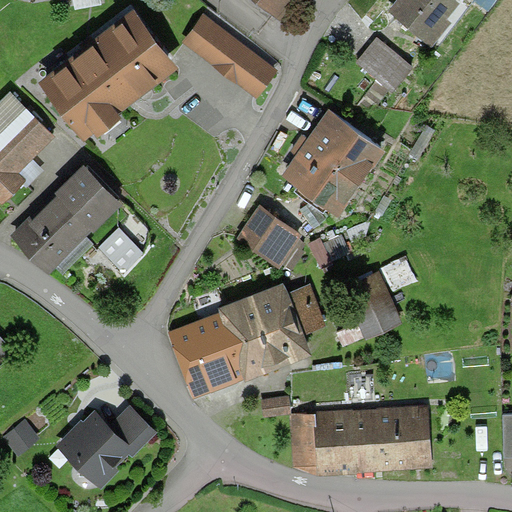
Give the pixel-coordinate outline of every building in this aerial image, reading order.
[(392,0),(391,2),(425,28),(447,0),(392,0)] [(126,4),(43,70),(83,120),(94,111),(101,119),(117,106),(111,98),(166,55),(126,4)] [(271,58),(205,8),(186,32),(252,83),(271,58)] [(411,57),(379,30),(358,53),(391,81),(411,57)] [(0,125),(25,99),(11,86),(0,98),(0,125)] [(25,99),(0,125),(0,152),(10,162),(48,122),(25,99)] [(380,136),(330,99),(318,116),(321,118),(309,134),(306,132),(285,161),(331,194),(351,166),(356,170),(380,136)] [(0,152),(0,188),(2,190),(19,172),(10,162),(0,152)] [(48,255),(115,189),(82,156),(15,222),(48,255)] [(296,225),(261,198),(240,225),(275,252),(296,225)] [(139,243),(117,221),(104,235),(126,257),(139,243)] [(396,312),(376,263),(346,275),(366,324),(396,312)] [(300,323),(285,286),(280,275),(252,286),(255,293),(224,305),(247,361),(305,337),(300,323)] [(285,286),(300,323),(321,315),(306,277),(285,286)] [(247,361),(224,305),(173,325),(195,380),(247,361)] [(0,354),(12,343),(0,330),(0,354)] [(287,389),(262,390),(263,406),(288,404),(287,389)] [(119,408),(143,431),(152,421),(128,398),(119,408)] [(371,401),(374,461),(424,459),(422,399),(371,401)] [(313,403),(315,463),(374,461),(371,401),(313,403)] [(315,463),(313,403),(290,407),(290,457),(315,463)] [(126,436),(108,419),(94,406),(76,426),(70,421),(57,434),(77,453),(79,465),(91,466),(100,475),(113,461),(108,455),(126,436)] [(511,406),(500,407),(501,445),(511,444),(511,406)] [(143,431),(119,408),(108,419),(126,436),(132,442),(143,431)] [(40,435),(25,414),(3,430),(19,451),(40,435)]
